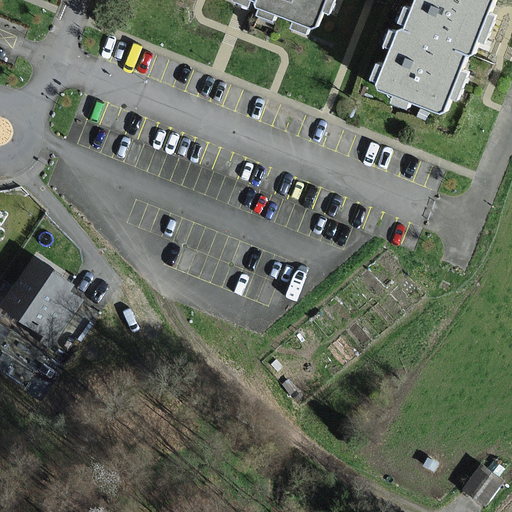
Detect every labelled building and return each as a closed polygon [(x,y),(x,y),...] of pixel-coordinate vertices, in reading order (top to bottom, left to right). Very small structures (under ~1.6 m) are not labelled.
[(262,0),(260,5),(318,28),(329,0),(262,0)] [(494,0),(425,0),(412,34),(419,37),(394,98),(463,126),(488,66),(478,62),(502,3),(494,0)] [(2,306),(55,341),(84,298),(73,290),(77,283),(36,256),(2,306)] [(14,350),(0,343),(10,321),(0,316),(0,363),(6,366),(14,350)] [(504,480),(483,465),(466,488),(476,497),(486,504),(504,480)]
